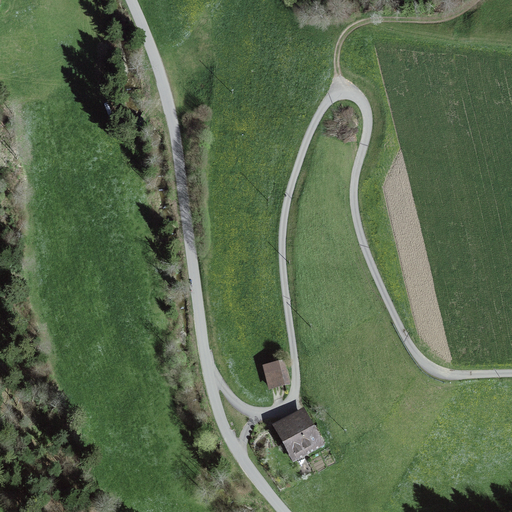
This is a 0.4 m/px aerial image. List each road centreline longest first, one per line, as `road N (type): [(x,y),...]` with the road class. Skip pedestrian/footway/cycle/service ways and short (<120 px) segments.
road 1 (unclassified): [(511,373),(435,370),(410,347),(356,218),(367,115),(354,95),(340,93),(306,139),(282,231),(295,390),(285,406),(259,414)]
road 2 (unclassified): [(131,0),(171,118),(208,369)]
road 3 (track): [(340,93),(338,45),(353,26),(439,17),(470,0)]
